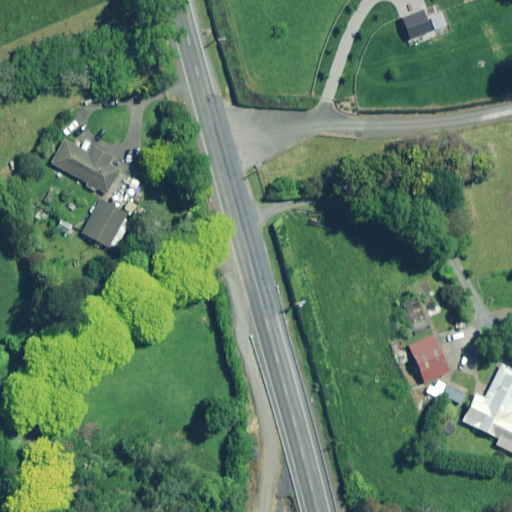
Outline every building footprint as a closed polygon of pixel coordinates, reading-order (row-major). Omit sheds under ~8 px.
[(88,153),(63,140),(50,165),(68,174),(67,175),(105,195),(118,170),(107,164),(110,157),(91,148),(88,153)] [(131,219),(100,201),(81,234),(112,251),(131,219)] [(430,330),(418,296),(401,302),(414,336),(430,330)] [(442,361),(433,336),(407,345),(416,371),(442,361)] [(511,370),(499,364),(482,398),(474,394),(460,422),(496,439),(493,445),(511,454),(511,416),(510,415),(511,410),(511,370)]
